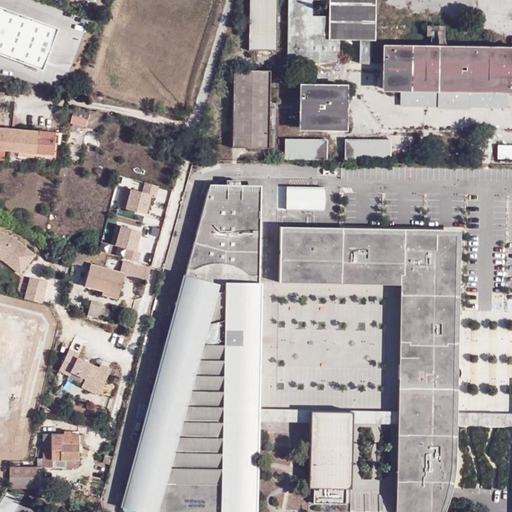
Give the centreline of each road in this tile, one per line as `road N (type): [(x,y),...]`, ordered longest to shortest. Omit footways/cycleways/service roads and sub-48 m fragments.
road 1 (unknown): [(481,185),(181,168)]
road 2 (unknown): [(481,185),(480,306)]
